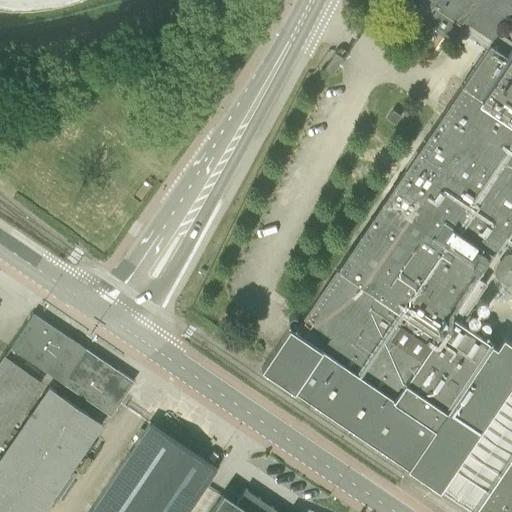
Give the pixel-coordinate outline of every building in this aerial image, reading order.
[(0,0),(0,7),(10,8),(30,8),(50,5),(70,0),(0,0)] [(511,511),(511,0),(412,0),(458,31),(460,27),(487,45),(297,328),(289,323),(259,368),(438,487),(470,510),(472,511),(511,511)] [(332,56),(322,71),(326,73),(330,76),(342,58),(334,53),(332,56)] [(307,140),(325,148),(334,130),(316,121),(307,140)] [(32,313),(9,347),(110,416),(133,381),(32,313)] [(0,511),(42,511),(103,415),(47,381),(21,423),(0,411),(0,410),(0,511)] [(185,511),(205,483),(215,468),(148,423),(143,430),(141,429),(136,435),(139,437),(87,511),(185,511)] [(209,511),(279,511),(256,496),(245,489),(236,502),(223,493),(209,511)]
